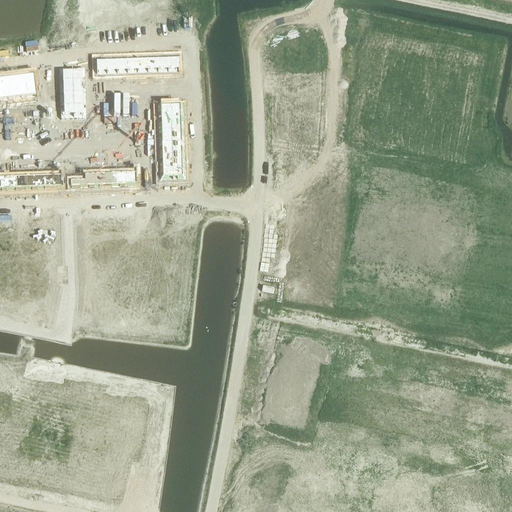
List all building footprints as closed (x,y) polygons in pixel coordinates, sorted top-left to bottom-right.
[(167,57),(156,58),(157,75),(167,75),(167,57)] [(177,57),(167,57),(167,75),(178,74),(177,57)] [(146,58),(136,59),(136,76),(147,75),(146,58)] [(156,58),(146,58),(147,75),(157,75),(156,58)] [(116,59),(105,60),(106,77),(116,76),(116,59)] [(126,59),(116,59),(116,76),(126,76),(126,59)] [(136,59),(126,59),(126,76),(136,76),(136,59)] [(105,60),(95,60),(95,77),(106,77),(105,60)] [(70,69),(57,70),(57,83),(70,82),(70,69)] [(83,69),(70,69),(70,82),(83,82),(83,69)] [(0,102),(23,100),(35,98),(31,77),(0,80),(0,102)] [(70,82),(57,83),(58,95),(71,95),(70,82)] [(83,82),(70,82),(71,95),(84,94),(83,82)] [(312,96),(313,88),(299,85),(298,93),(312,96)] [(84,94),(71,95),(71,107),(84,107),(84,94)] [(169,94),(158,95),(159,108),(170,107),(169,94)] [(181,94),(169,94),(170,107),(181,107),(181,94)] [(71,95),(58,95),(58,107),(71,107),(71,95)] [(71,107),(58,107),(58,120),(72,120),(71,107)] [(84,107),(71,107),(72,120),(84,119),(84,107)] [(159,108),(157,108),(157,120),(170,120),(170,107),(159,108)] [(181,107),(170,107),(170,120),(183,120),(183,107),(181,107)] [(170,120),(157,120),(157,133),(171,133),(170,120)] [(183,120),(170,120),(171,133),(183,132),(183,120)] [(32,129),(21,129),(22,141),(33,141),(32,129)] [(183,132),(171,133),(171,145),(184,145),(183,132)] [(171,133),(157,133),(158,145),(171,145),(171,133)] [(171,145),(158,145),(158,158),(171,157),(171,145)] [(184,145),(171,145),(171,157),(184,157),(184,145)] [(82,152),(69,152),(70,163),(82,162),(82,152)] [(171,157),(158,158),(159,170),(172,170),(171,157)] [(184,157),(171,157),(172,170),(185,170),(184,157)] [(172,170),(159,170),(159,183),(172,183),(172,170)] [(185,170),(172,170),(172,183),(185,182),(185,170)] [(124,173),(114,174),(115,191),(125,190),(124,173)] [(135,173),(124,173),(125,190),(136,190),(135,173)] [(94,174),(83,175),(83,180),(84,180),(84,192),(94,191),(94,174)] [(104,174),(94,174),(94,191),(105,191),(104,174)] [(114,174),(104,174),(105,191),(115,191),(114,174)] [(60,175),(49,176),(50,193),(61,193),(60,175)] [(39,176),(29,177),(29,194),(40,193),(39,176)] [(49,176),(39,176),(40,193),(50,193),(49,176)] [(8,177),(0,177),(0,194),(9,194),(8,177)] [(19,177),(8,177),(9,194),(19,194),(19,177)] [(29,177),(19,177),(19,194),(29,194),(29,177)] [(83,180),(67,181),(67,192),(84,192),(84,180),(83,180)] [(181,214),(179,227),(201,230),(203,217),(181,214)] [(158,216),(145,217),(146,239),(158,238),(158,216)] [(133,217),(121,218),(122,240),(134,239),(133,217)] [(145,217),(133,217),(134,239),(146,239),(145,217)] [(98,218),(86,219),(87,241),(99,240),(98,218)] [(109,218),(98,218),(99,240),(110,240),(109,218)] [(121,218),(109,218),(110,240),(122,240),(121,218)] [(86,219),(74,219),(74,241),(87,241),(86,219)] [(49,220),(37,221),(38,243),(50,242),(49,220)] [(62,220),(49,220),(50,242),(63,242),(62,220)] [(15,221),(2,222),(3,244),(15,243),(15,221)] [(26,221),(15,221),(15,243),(27,243),(26,221)] [(37,221),(26,221),(27,243),(38,243),(37,221)] [(179,227),(178,239),(200,241),(201,230),(179,227)] [(178,239),(177,250),(199,252),(200,241),(178,239)] [(177,250),(175,262),(197,264),(199,252),(177,250)] [(175,262),(174,273),(196,275),(197,264),(175,262)] [(174,273),(173,284),(195,287),(196,275),(174,273)] [(173,284),(171,297),(193,300),(195,287),(173,284)] [(0,295),(0,318),(4,319),(9,298),(0,295)] [(9,298),(4,319),(15,321),(20,300),(9,298)] [(20,300),(15,321),(27,324),(31,302),(20,300)] [(31,302),(27,324),(38,326),(43,305),(31,302)] [(43,305),(38,326),(51,329),(55,307),(43,305)] [(75,311),(73,331),(86,332),(88,312),(86,312),(78,311),(75,311)] [(88,312),(86,332),(97,333),(100,314),(98,313),(90,312),(88,312)] [(100,314),(97,333),(109,335),(111,315),(109,315),(101,314),(100,314)] [(111,315),(109,335),(121,336),(123,316),(121,316),(113,315),(111,315)] [(123,316),(121,336),(132,337),(134,317),(132,317),(124,316),(123,316)] [(134,317),(132,337),(143,339),(145,319),(144,319),(136,318),(134,317)] [(145,319),(143,339),(155,340),(157,320),(145,319)] [(157,320),(155,340),(166,341),(169,321),(167,321),(160,320),(157,320)] [(169,321),(166,341),(178,342),(180,323),(178,322),(170,321),(169,321)] [(180,323),(178,342),(191,344),(193,324),(190,324),(182,323),(180,323)] [(4,356),(0,373),(1,374),(0,379),(4,381),(5,375),(11,376),(15,358),(4,356)] [(15,358),(11,376),(16,377),(15,383),(17,383),(18,377),(24,379),(27,361),(15,358)] [(62,384),(59,397),(72,400),(76,378),(64,376),(62,384)] [(76,378),(72,400),(83,402),(87,381),(76,378)] [(38,379),(36,392),(59,397),(62,384),(38,379)] [(87,381),(83,402),(94,404),(99,383),(87,381)] [(99,383),(94,404),(106,407),(111,385),(99,383)] [(129,395),(127,408),(149,411),(151,398),(129,395)] [(127,408),(126,419),(148,422),(149,411),(127,408)] [(126,419),(124,430),(146,433),(148,422),(126,419)] [(124,430),(123,442),(144,445),(146,433),(124,430)] [(123,442),(121,453),(143,456),(144,445),(123,442)] [(121,453),(119,466),(141,469),(143,456),(121,453)] [(18,482),(17,485),(30,488),(34,466),(21,463),(20,468),(18,482)] [(0,464),(0,478),(18,482),(20,468),(0,464)] [(34,466),(30,488),(41,490),(46,468),(34,466)] [(46,468),(41,490),(53,492),(57,471),(46,468)] [(57,471),(53,492),(64,495),(69,473),(57,471)] [(69,473),(64,495),(76,497),(80,475),(69,473)] [(80,475),(76,497),(87,499),(92,478),(80,475)] [(92,478),(87,499),(98,502),(103,480),(92,478)] [(103,480),(98,502),(110,504),(115,482),(103,480)] [(115,482),(110,504),(123,506),(127,485),(115,482)]
